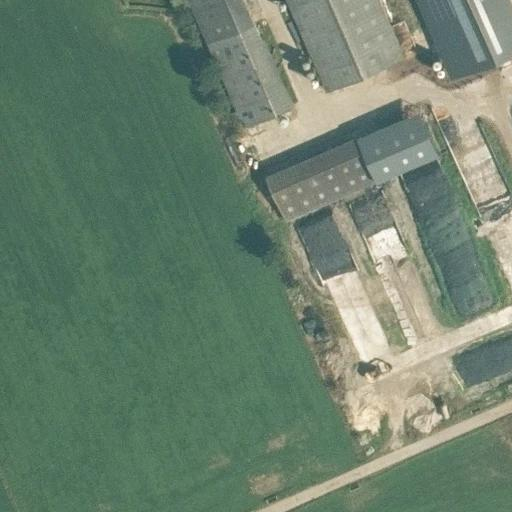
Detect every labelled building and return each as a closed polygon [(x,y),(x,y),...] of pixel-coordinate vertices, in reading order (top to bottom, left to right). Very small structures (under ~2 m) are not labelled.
[(190,0),(209,43),(245,125),(291,105),(255,23),(245,0),(190,0)] [(288,0),(328,90),(404,56),(379,0),(423,0),(450,61),(511,33),(511,8),(508,0),(288,0)] [(421,116),(384,132),(416,205),(435,197),(430,186),(449,178),(421,116)] [(269,169),(288,216),(381,179),(362,131),(269,169)] [(511,185),(504,164),(467,177),(494,250),(511,243),(511,185)] [(383,430),(495,383),(486,361),(374,408),(383,430)] [(511,438),(465,453),(473,476),(511,463),(511,438)]
